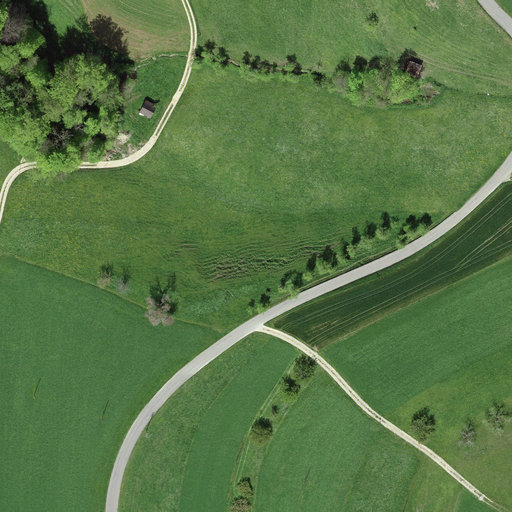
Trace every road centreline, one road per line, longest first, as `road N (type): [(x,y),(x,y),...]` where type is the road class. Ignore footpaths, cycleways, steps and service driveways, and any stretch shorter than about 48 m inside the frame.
road 1 (unclassified): [(511,162),(436,234),(254,325),(185,375),(139,426),(113,511)]
road 2 (track): [(489,502),(373,416),(296,344),(254,325)]
road 3 (track): [(163,125),(143,153),(122,165),(18,171),(0,223)]
road 4 (track): [(163,125),(193,52),(185,0)]
